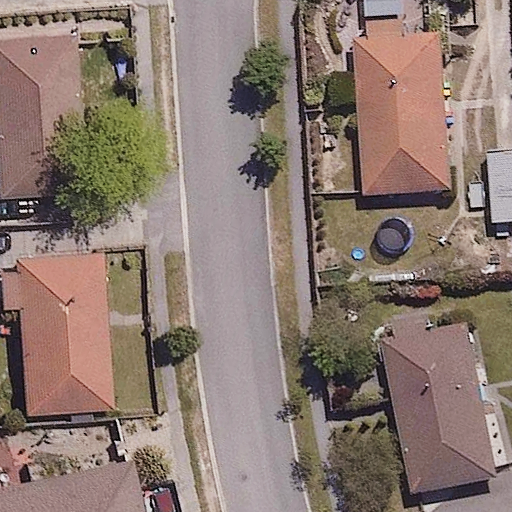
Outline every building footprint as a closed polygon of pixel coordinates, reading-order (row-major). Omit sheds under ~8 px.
[(434,20),(352,25),(362,187),(445,182),(434,20)] [(80,26),(0,30),(0,117),(4,189),(88,184),(80,26)] [(511,217),(511,148),(483,150),(487,219),(511,217)] [(26,298),(35,404),(115,398),(102,245),(2,253),(6,300),(26,298)] [(475,309),(381,325),(409,487),(503,471),(475,309)] [(144,511),(131,453),(0,481),(0,511),(144,511)]
